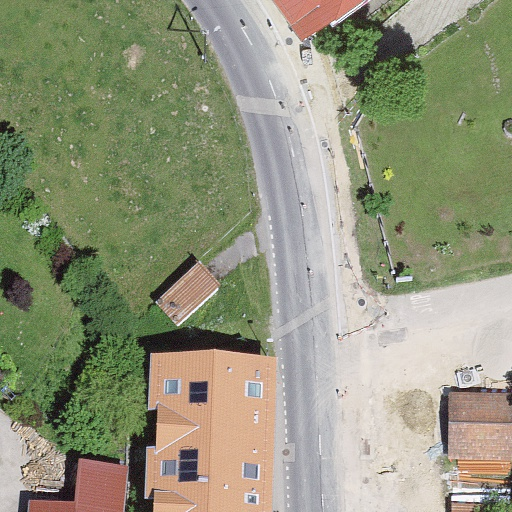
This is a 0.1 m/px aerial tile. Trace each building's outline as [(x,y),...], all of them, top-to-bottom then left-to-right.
[(301,0),(310,10),(323,0),(301,0)] [(218,286),(199,266),(157,305),(176,325),(218,286)] [(266,511),(272,380),(168,375),(161,511),(266,511)] [(511,396),(461,394),(458,455),(511,457),(511,396)] [(507,511),(507,473),(458,473),(458,511),(507,511)] [(116,511),(118,481),(78,477),(75,511),(116,511)]
